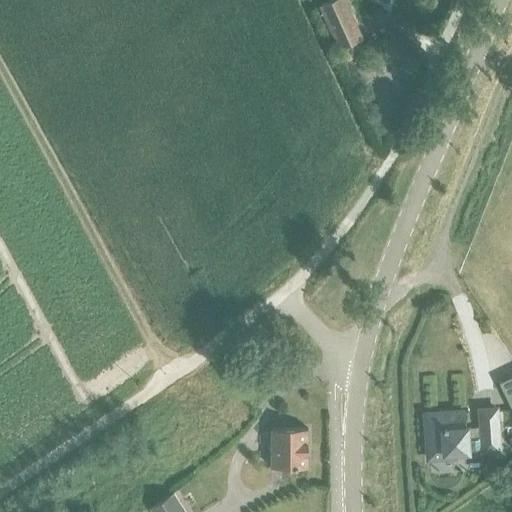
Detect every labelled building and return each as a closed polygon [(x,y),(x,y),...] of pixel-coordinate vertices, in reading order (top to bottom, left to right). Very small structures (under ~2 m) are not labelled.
[(343,0),(333,0),(322,5),(341,48),(361,39),(343,0)] [(511,373),(498,381),(509,404),(511,402),(511,373)] [(481,435),(482,448),(498,447),(495,407),(479,408),(481,425),(466,426),(464,409),(425,413),(428,452),(467,449),(466,436),(481,435)] [(271,467),(308,467),(308,428),(272,428),(271,467)] [(150,506),(153,511),(186,511),(173,492),(150,506)]
